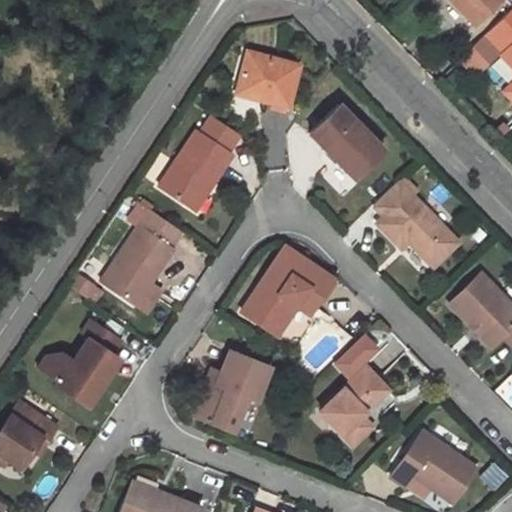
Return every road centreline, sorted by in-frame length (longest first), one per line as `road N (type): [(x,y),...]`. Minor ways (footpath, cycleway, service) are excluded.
road 1 (residential): [(511,433),(272,198),(129,408)]
road 2 (unclassified): [(0,328),(216,0)]
road 3 (residential): [(129,408),(380,511)]
road 4 (unclassified): [(511,191),(324,0)]
road 5 (residential): [(129,408),(58,511)]
